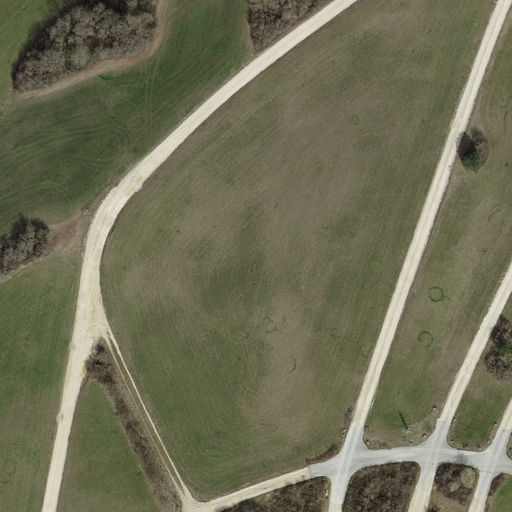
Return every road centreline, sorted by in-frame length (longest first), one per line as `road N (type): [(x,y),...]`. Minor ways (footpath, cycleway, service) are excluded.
road 1 (track): [(343,0),(222,94),(105,215),(92,245),(49,511)]
road 2 (track): [(334,511),(389,325),(505,0)]
road 3 (track): [(200,511),(347,461),(431,455),(511,470)]
road 4 (track): [(417,511),(461,382),(511,285)]
road 5 (track): [(193,511),(87,304)]
